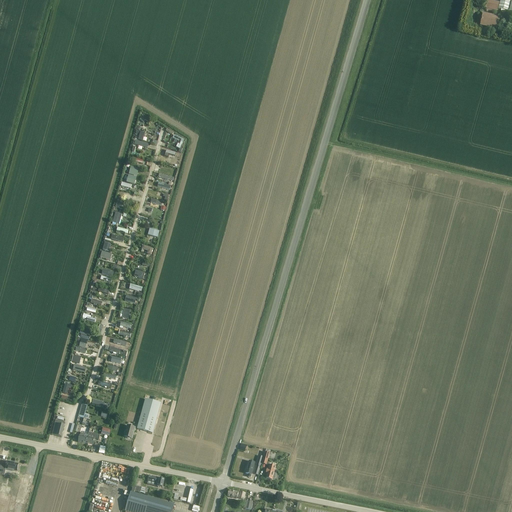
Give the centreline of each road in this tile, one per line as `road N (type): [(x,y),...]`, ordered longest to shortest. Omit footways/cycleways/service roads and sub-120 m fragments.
road 1 (unclassified): [(222,482),(366,0)]
road 2 (residential): [(60,449),(68,417),(88,392),(163,128)]
road 3 (unclassified): [(222,482),(60,449)]
road 4 (unclassified): [(369,511),(222,482)]
